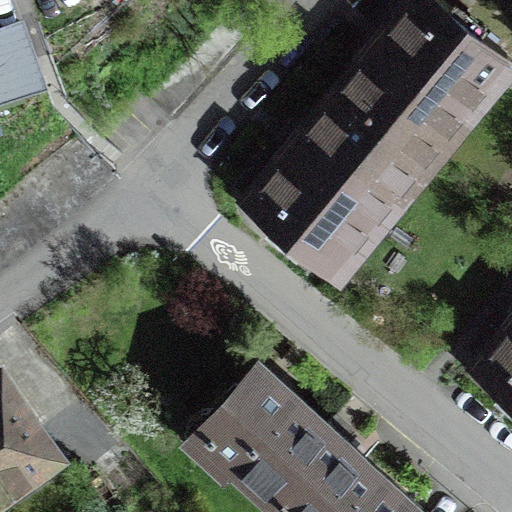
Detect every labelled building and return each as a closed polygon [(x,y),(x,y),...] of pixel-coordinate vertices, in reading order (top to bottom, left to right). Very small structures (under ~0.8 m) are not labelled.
[(255,20),(232,0),(203,0),(134,78),(173,112),(255,20)] [(232,0),(255,20),(272,0),(232,0)] [(407,0),(374,41),(334,90),(418,159),(506,53),(440,0),(407,0)] [(26,26),(0,35),(0,98),(46,82),(26,26)] [(330,265),(418,159),(334,90),(290,143),(246,196),(330,265)] [(0,268),(119,172),(78,133),(0,196),(0,268)] [(511,393),(511,315),(474,361),(511,393)] [(395,511),(410,496),(262,362),(203,428),(296,511),(395,511)] [(0,373),(0,496),(58,456),(0,373)]
